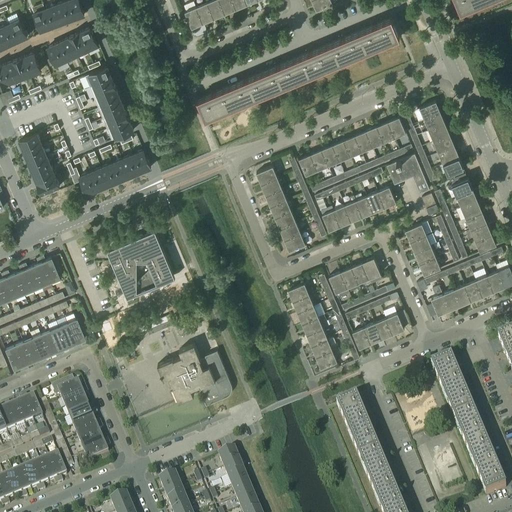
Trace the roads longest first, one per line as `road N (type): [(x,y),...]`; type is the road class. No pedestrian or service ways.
road 1 (residential): [(427,343),(392,238),(381,230),(275,268),(228,156)]
road 2 (residential): [(228,156),(449,68)]
road 3 (residential): [(427,511),(369,366),(427,343)]
road 4 (residential): [(135,466),(87,359),(0,391)]
road 5 (residential): [(35,237),(228,156)]
road 6 (residential): [(511,469),(467,367),(469,357),(487,350)]
road 7 (residential): [(135,466),(252,410)]
road 8 (residential): [(183,61),(297,14)]
